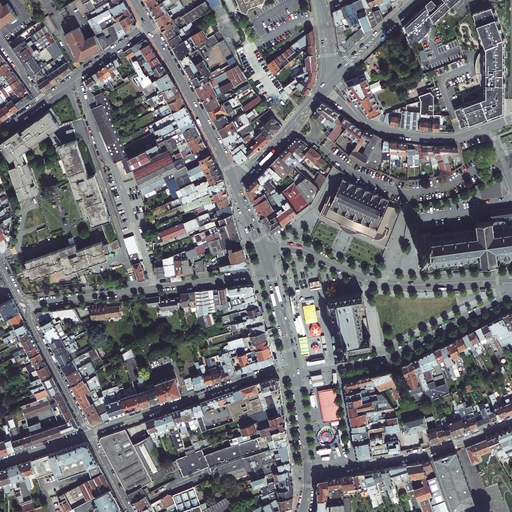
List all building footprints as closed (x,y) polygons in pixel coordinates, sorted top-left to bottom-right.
[(0,0),(0,25),(1,26),(10,20),(11,21),(17,16),(7,2),(3,6),(0,1),(0,0)] [(86,8),(84,3),(81,0),(74,0),(83,16),(86,14),(89,13),(86,8)] [(92,27),(99,23),(98,21),(111,13),(112,16),(128,7),(124,0),(98,14),(91,18),(89,20),(92,27)] [(123,0),(112,0),(109,2),(95,9),(98,14),(124,0),(123,0)] [(147,0),(146,1),(151,9),(164,0),(147,0)] [(169,1),(170,1),(170,0),(164,0),(151,9),(156,18),(170,10),(167,5),(169,4),(169,1)] [(184,7),(179,0),(177,0),(176,1),(178,5),(171,9),(170,10),(156,18),(161,27),(173,20),(171,16),(173,14),(173,13),(184,7)] [(239,0),(239,1),(237,6),(248,10),(250,5),(257,2),(263,4),(264,0),(239,0)] [(370,7),(366,0),(360,0),(364,8),(365,10),(366,14),(369,21),(376,18),(373,12),(371,6),(370,7)] [(384,2),(382,0),(375,0),(377,3),(379,8),(380,9),(380,11),(381,13),(384,12),(383,10),(386,9),(385,5),(384,2)] [(390,0),(389,0),(382,0),(384,2),(385,5),(386,9),(388,14),(393,9),(392,6),(392,5),(391,3),(390,0)] [(432,0),(430,0),(425,5),(434,25),(445,14),(444,13),(438,7),(432,0)] [(170,6),(171,9),(178,5),(176,1),(171,4),(170,6)] [(205,1),(181,17),(182,19),(183,18),(187,25),(194,20),(210,10),(205,1)] [(443,3),(438,7),(444,13),(451,7),(445,1),(443,3)] [(353,3),(341,8),(347,21),(349,25),(350,27),(360,22),(356,11),(353,3)] [(132,13),(128,7),(112,16),(108,18),(104,20),(108,26),(116,22),(114,20),(111,22),(110,21),(116,17),(117,20),(122,17),(123,19),(132,13)] [(454,110),(463,130),(505,114),(505,43),(491,7),(473,14),(486,49),(486,58),(489,58),(489,60),(479,60),(479,75),(485,94),(483,99),(454,110)] [(347,21),(341,8),(337,9),(342,21),(343,23),(347,21)] [(342,21),(337,9),(334,11),(333,12),(336,28),(340,26),(339,22),(342,21)] [(376,10),(373,12),(376,18),(378,23),(383,18),(381,14),(381,13),(380,11),(380,9),(378,9),(376,10)] [(132,13),(123,19),(116,22),(108,26),(104,20),(99,23),(92,27),(96,34),(100,41),(103,49),(119,38),(122,35),(136,25),(137,22),(132,13)] [(366,14),(359,17),(361,22),(363,26),(365,31),(372,28),(369,21),(366,14)] [(57,29),(48,15),(42,19),(46,25),(49,31),(51,33),(57,29)] [(161,27),(165,33),(174,27),(176,25),(176,23),(180,21),(184,27),(187,25),(183,18),(182,19),(181,17),(180,16),(173,20),(161,27)] [(376,18),(369,21),(372,28),(378,23),(376,18)] [(42,19),(9,43),(13,49),(46,25),(42,19)] [(169,40),(173,47),(189,38),(193,36),(198,33),(193,25),(192,24),(195,22),(194,20),(187,25),(184,27),(182,28),(180,29),(182,32),(169,40)] [(46,25),(13,49),(17,54),(49,31),(46,25)] [(174,29),(177,26),(176,25),(174,27),(165,33),(169,40),(182,32),(180,29),(179,28),(175,31),(174,29)] [(198,33),(193,36),(198,44),(215,34),(210,26),(209,26),(198,33)] [(363,26),(357,30),(363,36),(366,34),(365,31),(363,26)] [(100,41),(96,34),(85,40),(84,38),(85,37),(79,27),(65,34),(75,54),(77,54),(80,59),(81,60),(103,49),(100,41)] [(315,38),(313,28),(298,41),(303,48),(304,48),(308,45),(316,43),(315,38)] [(357,30),(355,33),(361,39),(363,36),(357,30)] [(49,31),(17,54),(23,63),(38,53),(46,47),(55,41),(51,33),(49,31)] [(212,73),(204,59),(206,58),(200,48),(209,43),(211,47),(218,43),(224,40),(220,31),(215,34),(198,44),(196,45),(198,49),(193,52),(189,54),(194,62),(185,68),(191,79),(198,75),(200,79),(212,73)] [(355,33),(352,35),(358,41),(361,39),(355,33)] [(352,35),(350,38),(355,44),(358,41),(352,35)] [(486,49),(481,35),(479,36),(485,50),(483,51),(480,53),(478,56),(476,60),(476,75),(482,95),(481,98),(453,108),(454,110),(483,99),(485,94),(479,75),(479,60),(489,60),(489,58),(486,58),(486,49)] [(192,43),(189,38),(173,47),(176,52),(192,43)] [(350,38),(347,40),(353,46),(355,44),(350,38)] [(131,47),(134,53),(150,44),(147,39),(143,39),(131,47)] [(227,60),(233,57),(224,40),(218,43),(227,60)] [(46,47),(55,59),(57,58),(63,54),(55,41),(46,47)] [(298,41),(273,60),(277,65),(294,52),(297,56),(299,54),(302,52),(301,50),(303,48),(298,41)] [(190,45),(192,44),(192,43),(176,52),(180,60),(187,56),(186,53),(191,50),(193,52),(190,45)] [(303,51),(308,57),(308,56),(308,54),(316,54),(316,43),(308,45),(308,50),(307,50),(306,51),(304,48),(303,48),(301,50),(302,52),(303,51)] [(141,53),(143,56),(154,50),(150,44),(134,53),(135,55),(137,59),(139,58),(138,54),(141,53)] [(342,45),(338,46),(339,51),(345,53),(348,51),(342,45)] [(127,57),(128,59),(135,55),(134,53),(131,47),(124,52),(127,57)] [(154,50),(143,56),(144,58),(138,61),(140,65),(143,64),(151,60),(151,58),(157,55),(154,50)] [(189,54),(193,52),(191,50),(186,53),(187,56),(180,60),(185,68),(194,62),(189,54)] [(23,63),(32,75),(43,68),(47,65),(45,63),(43,64),(42,62),(38,65),(35,61),(39,58),(38,56),(40,55),(38,53),(23,63)] [(57,58),(62,65),(63,66),(63,67),(63,68),(64,68),(68,74),(73,70),(66,58),(62,61),(60,58),(64,55),(63,54),(57,58)] [(151,60),(143,64),(145,68),(142,69),(145,74),(147,73),(145,69),(149,69),(150,70),(152,69),(153,69),(157,67),(156,66),(162,62),(157,55),(151,58),(151,60)] [(117,57),(107,65),(111,72),(111,73),(110,74),(113,79),(114,80),(116,79),(114,76),(116,75),(114,71),(115,70),(116,73),(119,71),(116,66),(120,64),(120,63),(117,57)] [(144,87),(153,81),(150,78),(147,73),(145,74),(142,69),(140,65),(138,61),(137,59),(133,61),(139,75),(138,76),(140,79),(140,80),(144,87)] [(63,66),(62,65),(59,67),(58,65),(56,64),(54,60),(52,61),(53,63),(55,66),(63,78),(68,74),(64,68),(63,68),(63,67),(63,66)] [(273,60),(267,64),(274,74),(280,70),(277,65),(273,60)] [(309,71),(317,71),(317,70),(317,60),(305,61),(306,66),(302,67),(305,73),(309,71)] [(0,75),(11,68),(7,61),(0,66),(0,75)] [(217,71),(217,70),(212,73),(200,79),(198,75),(191,79),(196,87),(221,74),(238,65),(236,61),(229,65),(221,69),(220,69),(217,71)] [(145,69),(147,73),(150,73),(151,72),(153,73),(153,74),(165,68),(162,62),(156,66),(157,67),(153,69),(152,69),(150,70),(149,69),(145,69)] [(48,66),(50,69),(58,81),(63,78),(55,66),(53,67),(50,63),(47,65),(48,66)] [(46,72),(46,73),(54,84),(58,81),(50,69),(48,66),(47,65),(43,68),(45,71),(46,72)] [(111,72),(107,65),(101,69),(114,89),(115,88),(111,80),(113,79),(110,74),(111,73),(111,72)] [(242,71),(238,65),(221,74),(196,87),(204,103),(223,93),(225,92),(247,79),(247,78),(243,71),(242,71)] [(122,77),(136,72),(135,67),(121,71),(122,77)] [(7,79),(15,73),(11,68),(0,75),(0,80),(1,83),(6,79),(7,79)] [(43,68),(32,75),(36,80),(38,79),(39,78),(46,73),(46,72),(43,73),(43,72),(45,71),(43,68)] [(150,73),(147,73),(150,78),(152,76),(154,76),(156,80),(168,72),(165,68),(153,74),(153,73),(151,72),(150,73)] [(100,79),(102,85),(108,82),(110,86),(109,86),(112,91),(114,89),(101,69),(97,72),(100,79)] [(309,71),(305,73),(295,77),(296,78),(297,77),(298,78),(303,76),(303,77),(306,76),(305,80),(307,80),(307,79),(315,82),(317,71),(309,71)] [(97,72),(92,75),(99,88),(103,86),(102,85),(100,79),(97,72)] [(176,85),(168,72),(156,80),(154,81),(160,91),(157,92),(158,94),(162,92),(162,91),(169,88),(169,89),(176,85)] [(10,84),(19,78),(15,73),(7,79),(6,79),(1,83),(3,85),(5,84),(6,85),(4,87),(5,88),(10,84)] [(42,82),(47,89),(54,84),(46,73),(39,78),(40,79),(45,76),(47,79),(42,82)] [(357,100),(372,94),(373,94),(382,90),(379,82),(372,85),(372,87),(370,88),(369,85),(365,74),(345,82),(357,100)] [(85,80),(89,87),(92,85),(94,89),(96,88),(97,90),(100,89),(99,88),(92,75),(85,80)] [(9,93),(14,89),(22,83),(19,78),(10,84),(5,88),(7,91),(9,93)] [(43,91),(47,89),(42,82),(41,83),(38,79),(36,80),(43,91)] [(284,89),(287,93),(290,90),(295,85),(298,82),(296,79),(294,80),(284,89)] [(307,80),(305,80),(302,79),(299,82),(311,89),(315,82),(307,79),(307,80)] [(311,89),(299,82),(298,82),(295,85),(300,89),(299,90),(301,91),(308,95),(311,89)] [(10,95),(12,98),(26,88),(22,83),(14,89),(15,92),(10,95)] [(179,91),(176,85),(169,89),(169,88),(162,91),(162,92),(158,94),(156,96),(155,95),(151,97),(155,105),(159,103),(179,91)] [(7,103),(14,113),(20,108),(16,103),(12,98),(10,95),(9,93),(7,91),(5,88),(4,87),(0,89),(0,95),(6,102),(7,103)] [(21,99),(29,93),(26,88),(12,98),(16,103),(17,102),(15,99),(19,96),(21,99)] [(179,91),(159,103),(159,104),(163,103),(164,106),(182,96),(179,91)] [(401,114),(401,116),(400,127),(420,129),(420,113),(424,113),(429,114),(433,114),(434,114),(434,96),(430,92),(419,95),(420,100),(420,111),(406,110),(401,110),(401,114)] [(29,93),(21,99),(17,102),(16,103),(20,108),(33,99),(29,93)] [(102,106),(99,107),(92,110),(115,164),(122,161),(124,166),(131,163),(129,158),(127,154),(124,147),(121,141),(117,131),(115,126),(110,114),(113,111),(106,96),(106,95),(102,95),(101,93),(94,96),(95,100),(97,100),(100,100),(102,106)] [(223,93),(204,103),(209,112),(235,97),(233,94),(231,95),(230,94),(226,94),(224,95),(223,93)] [(379,120),(381,113),(380,110),(372,94),(357,100),(369,117),(379,121),(379,120)] [(0,104),(8,116),(14,113),(7,103),(6,102),(0,95),(0,104)] [(166,116),(187,105),(182,96),(164,106),(153,111),(155,114),(156,113),(158,116),(164,112),(166,116)] [(242,105),(237,96),(235,97),(209,112),(213,120),(235,109),(237,108),(242,106),(242,105)] [(245,106),(247,110),(254,106),(262,99),(259,96),(245,106)] [(332,121),(334,123),(337,119),(336,118),(337,117),(338,118),(341,114),(323,102),(317,109),(332,121)] [(0,115),(3,120),(8,116),(0,104),(0,115)] [(151,133),(155,131),(167,125),(190,112),(187,105),(166,116),(157,121),(155,122),(157,125),(149,130),(151,133)] [(247,115),(249,120),(258,113),(255,108),(247,115)] [(24,132),(23,130),(49,111),(48,109),(22,128),(21,127),(17,129),(18,130),(19,130),(21,134),(24,132)] [(53,109),(49,111),(57,121),(60,119),(53,109)] [(237,113),(235,109),(213,120),(218,129),(233,120),(232,118),(231,118),(233,117),(232,115),(237,113)] [(325,122),(327,123),(328,122),(332,125),(331,126),(334,129),(337,125),(336,124),(334,123),(332,121),(317,109),(313,114),(319,119),(318,120),(323,124),(325,122)] [(27,162),(25,163),(22,153),(31,147),(29,145),(49,131),(51,129),(59,124),(57,121),(49,111),(23,130),(24,132),(21,134),(19,130),(18,130),(0,142),(0,145),(11,161),(15,158),(17,166),(10,168),(21,199),(35,195),(38,193),(35,184),(32,185),(31,182),(34,181),(27,162)] [(167,125),(155,131),(156,134),(160,132),(162,136),(194,119),(190,112),(167,125)] [(218,129),(222,138),(237,129),(242,125),(250,121),(249,120),(247,115),(246,113),(241,116),(233,120),(218,129)] [(341,123),(344,117),(341,114),(336,124),(337,125),(340,126),(342,124),(341,123)] [(434,114),(433,114),(433,131),(442,131),(442,122),(440,122),(440,115),(434,114)] [(272,116),(264,125),(274,134),(276,133),(281,128),(281,127),(282,126),(278,122),(272,116)] [(342,124),(347,127),(341,135),(346,138),(348,135),(355,125),(344,117),(341,123),(342,124)] [(162,136),(153,140),(156,145),(157,144),(159,143),(196,124),(194,119),(162,136)] [(51,129),(53,132),(56,131),(55,129),(60,126),(59,124),(51,129)] [(196,124),(159,143),(161,147),(166,144),(168,148),(169,150),(170,150),(177,146),(201,134),(196,124)] [(259,128),(260,129),(262,129),(264,133),(269,140),(274,134),(264,125),(263,124),(259,128)] [(341,135),(347,127),(342,124),(340,126),(337,125),(334,129),(331,133),(328,137),(327,138),(334,144),(340,137),(341,135)] [(222,138),(227,145),(242,136),(242,135),(243,136),(248,133),(248,131),(250,131),(253,130),(251,125),(242,130),(241,133),(240,134),(237,129),(222,138)] [(355,125),(348,135),(352,138),(359,128),(355,125)] [(356,146),(358,142),(360,139),(359,139),(364,132),(359,128),(352,138),(349,142),(356,146)] [(51,129),(49,131),(51,134),(59,146),(62,145),(53,132),(51,129)] [(262,129),(260,129),(262,132),(256,137),(255,135),(252,137),(253,139),(255,138),(262,146),(269,140),(264,133),(262,129)] [(230,151),(247,140),(252,137),(255,135),(253,130),(250,131),(248,131),(248,133),(250,133),(249,135),(248,135),(243,138),(242,136),(227,145),(230,151)] [(362,146),(366,148),(367,146),(368,143),(365,141),(367,138),(370,140),(373,134),(365,130),(364,132),(359,139),(360,139),(358,142),(356,146),(354,148),(358,151),(362,146)] [(31,147),(22,153),(25,163),(27,162),(34,181),(31,182),(32,185),(35,184),(38,193),(35,195),(35,196),(40,195),(25,153),(51,134),(49,131),(29,145),(31,147)] [(201,134),(177,146),(179,151),(204,138),(201,134)] [(363,154),(358,162),(360,164),(370,168),(379,172),(382,159),(385,139),(380,135),(373,134),(370,140),(368,143),(367,146),(366,148),(363,154)] [(296,137),(292,142),(306,153),(312,147),(304,140),(296,137)] [(176,158),(177,160),(185,156),(207,146),(207,144),(204,138),(179,151),(180,152),(174,155),(176,158)] [(255,138),(253,139),(254,141),(255,143),(253,144),(252,143),(251,144),(251,145),(255,152),(262,146),(255,138)] [(390,159),(391,141),(385,139),(382,159),(390,159)] [(110,216),(98,183),(92,185),(89,176),(77,144),(78,144),(77,140),(62,145),(59,146),(60,150),(61,150),(78,199),(85,197),(93,222),(94,226),(102,223),(107,237),(106,241),(79,250),(77,244),(27,261),(29,267),(25,268),(28,276),(32,275),(33,278),(65,267),(67,273),(109,258),(107,253),(120,248),(118,240),(112,242),(105,222),(112,220),(111,215),(110,216)] [(230,151),(233,155),(248,144),(250,143),(249,142),(248,142),(247,140),(230,151)] [(399,159),(399,142),(391,141),(390,159),(397,159),(397,167),(401,167),(401,163),(401,161),(401,159),(399,159)] [(306,153),(292,142),(290,144),(287,147),(293,152),(291,154),(294,157),(295,157),(299,161),(305,154),(306,153)] [(408,143),(399,142),(399,159),(401,159),(403,159),(403,156),(402,156),(402,154),(406,154),(406,156),(408,156),(408,143)] [(419,158),(418,144),(408,143),(408,156),(408,163),(408,166),(420,165),(420,163),(419,158)] [(159,149),(159,147),(157,144),(156,145),(131,157),(129,158),(131,163),(133,167),(151,159),(148,152),(152,150),(153,151),(159,149)] [(248,148),(250,147),(248,144),(233,155),(237,162),(242,163),(249,157),(246,152),(249,150),(248,148)] [(255,152),(251,145),(250,147),(248,148),(249,150),(246,152),(249,157),(255,152)] [(428,145),(423,145),(425,157),(419,158),(420,163),(431,160),(428,145)] [(437,160),(433,146),(428,145),(431,160),(431,162),(437,161),(437,160)] [(207,146),(185,156),(189,165),(211,154),(207,146)] [(440,146),(433,146),(437,160),(443,158),(440,146)] [(443,158),(444,161),(447,174),(451,172),(447,155),(452,154),(450,147),(440,146),(443,158)] [(291,163),(295,167),(300,162),(299,161),(295,157),(294,157),(291,154),(293,152),(287,147),(280,154),(290,164),(291,163)] [(316,162),(320,157),(322,156),(316,150),(312,147),(306,153),(305,154),(315,163),(316,162)] [(458,147),(450,147),(452,154),(453,157),(457,156),(456,157),(458,162),(461,161),(461,158),(459,149),(458,147)] [(358,162),(363,154),(358,151),(354,148),(349,156),(358,162)] [(155,181),(172,173),(189,165),(185,156),(177,160),(174,162),(173,160),(170,153),(168,150),(151,159),(133,167),(134,171),(141,188),(155,181)] [(189,165),(172,173),(177,182),(216,163),(211,154),(189,165)] [(295,167),(291,163),(290,164),(280,154),(270,165),(283,178),(288,174),(289,176),(290,176),(295,180),(298,177),(304,184),(312,189),(315,193),(317,194),(320,189),(313,182),(310,179),(306,178),(295,167)] [(316,162),(321,167),(325,160),(320,157),(316,162)] [(447,174),(444,161),(439,162),(438,162),(441,175),(447,174)] [(134,171),(133,167),(131,163),(124,166),(128,174),(134,171)] [(220,171),(216,163),(177,182),(180,189),(194,183),(204,178),(203,176),(203,175),(206,173),(208,176),(220,171)] [(280,181),(283,178),(270,165),(257,178),(264,186),(268,191),(275,187),(269,180),(273,176),(278,181),(279,180),(280,181)] [(180,189),(183,196),(224,179),(220,171),(208,176),(209,178),(208,180),(206,181),(204,180),(201,182),(201,183),(195,185),(194,183),(180,189)] [(166,182),(168,186),(177,182),(172,173),(155,181),(157,186),(166,182)] [(320,189),(327,177),(319,173),(313,182),(320,189)] [(95,174),(89,176),(92,185),(98,183),(95,174)] [(298,177),(295,180),(280,193),(278,191),(267,197),(274,209),(276,208),(279,206),(283,204),(293,217),(312,203),(317,194),(315,193),(312,189),(304,184),(298,177)] [(246,189),(252,199),(263,193),(260,190),(264,186),(257,178),(246,189)] [(343,178),(335,196),(330,208),(372,227),(373,223),(375,222),(378,224),(387,204),(390,199),(343,178)] [(185,205),(198,199),(212,194),(226,187),(224,179),(183,196),(182,197),(182,199),(182,200),(183,204),(184,204),(185,205)] [(183,196),(180,189),(177,182),(168,186),(174,200),(178,199),(182,197),(183,196)] [(134,197),(142,195),(140,187),(132,189),(134,197)] [(186,213),(189,212),(193,210),(197,209),(229,196),(226,187),(212,194),(198,199),(185,205),(183,206),(186,213)] [(265,193),(267,197),(278,191),(275,187),(268,191),(269,191),(267,192),(265,193)] [(265,193),(263,193),(252,199),(261,217),(267,214),(273,210),(274,209),(267,197),(265,193)] [(330,208),(335,196),(331,194),(330,196),(328,196),(320,214),(321,215),(341,224),(344,227),(348,230),(354,231),(357,231),(373,239),(372,240),(374,241),(378,241),(381,240),(383,239),(386,237),(389,230),(387,229),(387,228),(388,220),(394,207),(387,204),(378,224),(376,228),(372,227),(330,208)] [(231,203),(229,196),(197,209),(198,211),(198,213),(208,209),(209,213),(231,203)] [(209,213),(207,214),(156,234),(155,234),(156,241),(157,241),(157,243),(160,243),(181,234),(189,231),(194,229),(233,213),(231,203),(209,213)] [(283,204),(279,206),(281,208),(277,211),(276,208),(274,209),(273,210),(275,213),(282,225),(293,217),(283,204)] [(0,215),(5,213),(5,212),(5,211),(11,208),(10,206),(0,210),(0,215)] [(464,262),(469,261),(469,262),(470,262),(470,261),(475,261),(477,261),(476,260),(481,260),(482,260),(483,264),(481,265),(481,266),(483,266),(483,267),(485,267),(484,266),(497,264),(497,265),(499,265),(499,264),(500,263),(500,262),(499,262),(498,260),(504,259),(504,260),(505,260),(506,261),(506,262),(507,262),(507,261),(509,261),(510,261),(510,260),(511,258),(511,259),(511,258),(511,257),(511,255),(511,207),(490,211),(491,211),(492,218),(491,218),(491,219),(492,219),(492,220),(478,222),(478,220),(477,221),(477,222),(475,223),(475,224),(477,224),(478,228),(477,228),(477,229),(473,229),(472,228),(471,228),(471,230),(466,230),(466,229),(465,229),(465,230),(460,231),(460,230),(459,230),(459,231),(453,232),(453,231),(452,231),(452,232),(447,233),(447,232),(446,232),(446,233),(441,234),(440,233),(439,233),(439,234),(434,235),(434,233),(433,234),(433,235),(432,235),(431,233),(429,233),(430,233),(421,234),(420,234),(419,234),(419,235),(418,235),(418,236),(418,237),(418,238),(418,239),(418,240),(419,245),(419,249),(420,257),(421,261),(422,266),(422,268),(422,269),(422,270),(424,269),(424,270),(425,269),(425,270),(426,270),(426,269),(434,268),(434,269),(435,269),(436,268),(435,266),(437,266),(437,267),(438,266),(438,265),(443,265),(443,266),(445,266),(444,265),(450,264),(450,265),(451,265),(451,264),(456,263),(456,264),(457,264),(457,263),(462,262),(462,263),(463,263),(464,263),(464,262)] [(282,225),(275,213),(273,210),(267,214),(261,217),(268,232),(272,233),(282,225)] [(0,226),(11,220),(12,213),(9,214),(10,217),(3,220),(2,218),(0,218),(0,226)] [(233,213),(194,229),(195,233),(201,231),(216,225),(217,227),(235,219),(233,213)] [(211,235),(216,233),(237,224),(235,219),(217,227),(210,230),(211,235)] [(0,226),(0,233),(3,232),(4,231),(2,228),(4,228),(10,224),(11,220),(0,226)] [(208,243),(213,255),(217,254),(223,252),(223,250),(233,246),(237,245),(236,241),(241,239),(238,229),(237,224),(216,233),(218,238),(219,236),(220,237),(220,238),(220,239),(218,239),(219,240),(213,243),(213,241),(208,243)] [(0,233),(0,240),(8,236),(9,228),(8,229),(5,231),(6,232),(6,234),(5,235),(3,232),(0,233)] [(203,245),(208,243),(213,241),(213,243),(219,240),(218,239),(220,239),(220,238),(220,237),(219,236),(218,238),(216,233),(211,235),(208,236),(206,237),(205,233),(203,234),(203,233),(195,236),(199,247),(186,251),(188,259),(206,252),(203,245)] [(8,242),(8,236),(0,240),(0,247),(2,252),(6,250),(6,249),(7,243),(7,242),(8,242)] [(237,245),(233,246),(233,250),(243,247),(241,239),(236,241),(237,245)] [(233,250),(233,246),(223,250),(223,252),(217,254),(220,266),(246,258),(243,247),(233,250)] [(186,251),(181,253),(184,274),(194,273),(192,264),(190,265),(188,259),(186,251)] [(173,255),(176,275),(184,274),(181,253),(173,255)] [(139,260),(138,260),(136,261),(134,254),(130,255),(135,270),(138,280),(146,279),(139,260)] [(173,255),(163,258),(165,276),(176,275),(173,255)] [(155,269),(158,277),(165,276),(163,258),(155,261),(155,269)] [(246,258),(220,266),(215,267),(216,270),(245,266),(247,263),(246,258)] [(197,272),(204,271),(203,264),(196,265),(197,272)] [(112,279),(126,276),(124,267),(110,270),(112,279)] [(230,299),(230,300),(256,293),(254,286),(253,284),(251,284),(226,287),(227,296),(231,295),(231,299),(230,299)] [(221,303),(228,301),(227,296),(226,287),(219,288),(221,303)] [(213,289),(215,299),(220,298),(220,303),(222,307),(225,306),(225,307),(229,306),(228,301),(221,303),(219,288),(213,289)] [(211,312),(216,311),(216,305),(215,299),(213,289),(195,291),(197,310),(198,312),(199,316),(211,312)] [(197,310),(195,291),(189,292),(190,302),(192,308),(192,310),(192,311),(197,310)] [(183,308),(184,309),(192,308),(190,302),(189,292),(181,293),(182,297),(183,305),(183,308)] [(228,301),(229,306),(243,301),(243,303),(257,299),(256,293),(230,300),(228,301)] [(297,293),(287,297),(290,310),(301,306),(297,293)] [(329,299),(339,354),(372,348),(370,337),(364,338),(358,305),(364,304),(363,293),(329,299)] [(183,305),(182,297),(160,300),(160,296),(150,297),(152,306),(160,305),(161,310),(171,309),(171,311),(183,310),(183,308),(183,305)] [(9,317),(20,312),(12,298),(5,302),(0,304),(0,321),(6,319),(9,317)] [(241,308),(241,311),(259,305),(257,299),(243,303),(230,307),(231,311),(241,308)] [(109,316),(121,315),(120,306),(108,307),(107,306),(98,307),(98,304),(89,305),(91,321),(97,320),(97,319),(109,318),(109,316)] [(259,305),(241,311),(228,315),(231,324),(248,319),(248,318),(250,317),(250,316),(261,313),(259,305)] [(75,307),(55,310),(59,316),(60,315),(63,320),(67,317),(68,317),(70,317),(71,318),(72,318),(73,319),(73,320),(81,319),(75,307)] [(46,311),(51,320),(55,318),(51,310),(46,311)] [(44,316),(45,319),(47,322),(51,320),(46,311),(42,312),(44,316)] [(11,321),(15,328),(25,322),(20,312),(9,317),(9,318),(9,319),(10,321),(11,321)] [(211,312),(199,316),(202,327),(215,323),(214,319),(211,312)] [(416,316),(419,325),(431,321),(428,312),(416,316)] [(502,316),(511,334),(511,335),(511,317),(509,312),(502,316)] [(248,319),(231,324),(232,327),(234,327),(235,331),(248,327),(264,322),(261,313),(250,316),(250,317),(248,318),(248,319)] [(44,331),(55,325),(60,323),(63,321),(62,320),(63,320),(60,315),(59,316),(60,319),(56,321),(55,318),(51,320),(47,322),(41,325),(44,331)] [(490,322),(488,323),(501,348),(509,343),(511,348),(511,347),(511,335),(511,334),(502,316),(490,322)] [(9,318),(9,317),(6,319),(12,329),(15,328),(11,321),(10,321),(9,319),(9,318)] [(84,324),(84,326),(93,323),(91,321),(90,317),(81,320),(84,324)] [(404,333),(412,329),(409,323),(406,325),(404,320),(398,323),(400,329),(402,329),(404,333)] [(14,338),(19,335),(29,329),(25,322),(15,328),(12,329),(10,331),(11,334),(3,338),(5,342),(9,340),(14,338)] [(250,335),(266,330),(264,322),(248,327),(250,335)] [(488,323),(481,326),(489,341),(491,345),(492,346),(495,352),(501,349),(501,348),(488,323)] [(44,331),(50,343),(67,333),(68,333),(66,331),(64,332),(61,326),(57,329),(55,325),(44,331)] [(475,330),(480,340),(485,338),(486,339),(485,341),(486,344),(488,343),(489,345),(491,345),(489,341),(481,326),(475,330)] [(18,343),(32,336),(29,329),(19,335),(14,338),(15,340),(10,343),(9,344),(10,347),(18,343)] [(268,338),(266,330),(250,335),(226,343),(227,347),(223,348),(222,350),(223,353),(229,351),(244,346),(268,338)] [(468,333),(479,355),(480,357),(484,355),(481,349),(479,345),(482,344),(480,340),(475,330),(468,333)] [(53,349),(70,340),(72,338),(79,335),(78,333),(76,333),(73,335),(72,335),(68,337),(67,333),(50,343),(53,349)] [(461,336),(467,346),(469,345),(475,356),(479,355),(468,333),(461,336)] [(298,337),(302,354),(310,352),(306,335),(298,337)] [(6,357),(8,360),(12,358),(15,356),(19,354),(26,350),(37,345),(32,336),(18,343),(22,349),(6,357)] [(455,340),(459,352),(464,350),(466,355),(470,353),(467,346),(461,336),(455,340)] [(257,349),(270,344),(268,338),(244,346),(246,350),(251,348),(253,348),(256,347),(257,349)] [(319,351),(323,351),(321,339),(309,341),(311,353),(314,353),(315,355),(320,354),(319,351)] [(72,343),(70,340),(53,349),(56,355),(71,347),(70,345),(70,344),(72,343)] [(455,340),(447,343),(451,352),(457,368),(461,366),(464,373),(467,372),(459,352),(455,340)] [(62,365),(73,359),(70,353),(74,351),(77,349),(74,345),(75,344),(75,343),(74,342),(72,343),(70,344),(70,345),(71,347),(56,355),(62,365)] [(447,343),(441,347),(452,375),(453,378),(456,377),(456,376),(453,369),(457,368),(451,352),(447,343)] [(238,356),(241,366),(273,354),(270,344),(257,349),(247,353),(238,356)] [(19,362),(22,361),(40,351),(37,345),(26,350),(28,354),(21,358),(19,354),(15,356),(12,358),(14,362),(16,360),(18,363),(19,362)] [(66,374),(78,368),(76,364),(80,362),(80,361),(80,360),(90,354),(93,360),(100,356),(95,347),(91,349),(77,357),(73,359),(62,365),(66,374)] [(434,350),(439,363),(441,367),(445,365),(445,367),(448,376),(452,375),(441,347),(434,350)] [(123,354),(125,359),(135,356),(132,348),(123,354)] [(418,358),(429,389),(431,397),(432,400),(436,399),(436,398),(450,392),(446,382),(438,385),(436,378),(433,379),(432,378),(435,376),(432,368),(434,367),(434,365),(435,365),(438,364),(439,363),(434,350),(418,358)] [(30,364),(43,357),(40,351),(22,361),(24,364),(28,362),(30,364)] [(223,353),(222,353),(230,377),(237,374),(235,371),(229,351),(223,353)] [(230,377),(222,353),(218,355),(222,364),(219,365),(223,379),(230,377)] [(274,359),(273,354),(241,366),(242,368),(235,371),(237,374),(273,362),(274,359)] [(211,357),(218,381),(223,379),(219,365),(217,366),(213,356),(211,357)] [(37,369),(47,364),(43,357),(30,364),(22,368),(21,369),(23,372),(28,370),(35,366),(36,368),(37,369)] [(214,382),(218,381),(211,357),(206,359),(209,368),(214,382)] [(413,361),(417,372),(421,371),(421,372),(420,373),(419,374),(423,387),(423,388),(424,388),(425,390),(429,389),(418,358),(413,361)] [(78,368),(66,374),(72,386),(89,375),(94,372),(96,371),(92,360),(78,368)] [(214,382),(209,368),(205,369),(202,360),(199,361),(207,385),(214,382)] [(207,385),(199,361),(196,362),(195,363),(199,374),(184,379),(186,387),(188,391),(207,385)] [(426,400),(425,398),(417,372),(413,361),(403,366),(415,403),(426,400)] [(32,385),(33,384),(53,375),(47,364),(37,369),(32,371),(35,379),(30,382),(32,385)] [(499,376),(505,373),(503,366),(502,366),(496,370),(496,371),(499,376)] [(160,371),(153,373),(157,386),(162,400),(182,393),(180,389),(174,369),(161,373),(160,371)] [(382,392),(383,391),(382,388),(387,386),(393,400),(397,398),(400,407),(398,407),(398,406),(394,407),(396,410),(406,407),(399,391),(399,390),(391,370),(371,375),(377,384),(380,388),(381,390),(382,392)] [(151,403),(147,390),(140,373),(137,374),(138,376),(138,377),(141,386),(138,386),(140,392),(136,393),(141,407),(145,406),(151,403)] [(313,384),(323,384),(323,374),(311,374),(311,381),(313,381),(313,384)] [(30,390),(32,394),(47,387),(57,383),(53,375),(33,384),(35,388),(30,390)] [(91,379),(89,375),(72,386),(74,389),(91,379)] [(78,397),(94,388),(100,384),(97,375),(91,379),(74,389),(78,397)] [(371,375),(356,379),(358,389),(377,384),(371,375)] [(236,400),(280,385),(279,378),(276,376),(233,391),(236,400)] [(141,407),(136,393),(134,385),(128,387),(128,388),(124,390),(121,379),(116,380),(127,412),(141,407)] [(367,391),(371,390),(380,388),(377,384),(358,389),(356,379),(347,382),(345,385),(346,394),(366,390),(367,391)] [(127,412),(116,380),(112,382),(113,387),(102,390),(104,395),(111,417),(127,412)] [(47,396),(52,394),(61,391),(57,383),(47,387),(32,394),(33,397),(42,394),(43,397),(47,396)] [(238,420),(284,404),(281,390),(280,385),(236,400),(228,403),(234,421),(238,420)] [(162,400),(157,386),(147,390),(151,403),(162,400)] [(96,392),(94,388),(78,397),(91,422),(94,423),(111,417),(104,395),(99,398),(96,392)] [(346,394),(347,399),(372,394),(371,390),(367,391),(366,390),(346,394)] [(52,406),(53,408),(67,401),(61,391),(52,394),(56,402),(51,404),(52,406)] [(236,400),(233,391),(225,394),(227,400),(228,403),(236,400)] [(347,399),(348,405),(387,397),(386,396),(382,392),(376,393),(372,394),(347,399)] [(499,405),(494,392),(489,395),(490,398),(492,402),(493,406),(498,418),(508,414),(503,404),(499,405)] [(503,402),(503,404),(508,414),(511,411),(511,404),(509,397),(507,393),(503,395),(506,401),(503,402)] [(226,400),(227,400),(225,394),(217,396),(220,406),(225,404),(224,402),(225,401),(226,400)] [(25,416),(52,406),(51,404),(47,396),(43,397),(22,405),(25,416)] [(220,406),(217,396),(200,402),(203,412),(205,411),(203,404),(207,402),(208,405),(210,404),(211,409),(220,406)] [(350,415),(358,413),(358,411),(364,410),(364,408),(374,406),(375,410),(381,409),(393,406),(387,397),(348,405),(350,415)] [(498,418),(493,406),(489,407),(488,404),(492,402),(490,398),(484,400),(484,402),(491,421),(498,418)] [(475,414),(474,413),(470,402),(466,403),(465,400),(465,401),(464,399),(462,400),(463,403),(472,428),(479,426),(474,414),(475,414)] [(54,412),(56,415),(70,408),(67,401),(53,408),(54,410),(57,409),(58,411),(54,412)] [(491,421),(484,402),(480,404),(482,410),(474,413),(475,414),(474,414),(479,426),(491,421)] [(197,419),(202,418),(201,415),(197,403),(192,405),(196,417),(197,419)] [(472,428),(463,403),(461,403),(462,406),(462,410),(464,415),(461,416),(466,431),(472,428)] [(284,404),(238,420),(240,427),(285,411),(284,404)] [(199,425),(197,419),(196,417),(192,405),(180,409),(184,420),(188,419),(188,420),(190,425),(195,423),(196,426),(199,425)] [(449,422),(448,422),(453,436),(466,431),(461,416),(457,405),(454,406),(454,408),(455,411),(454,411),(457,416),(453,417),(454,420),(449,422)] [(61,416),(63,420),(74,415),(70,408),(56,415),(59,421),(60,421),(58,417),(61,416)] [(4,412),(7,420),(17,449),(25,446),(22,437),(21,433),(13,409),(12,409),(4,412)] [(195,451),(193,444),(191,439),(189,440),(187,436),(186,432),(188,431),(184,420),(180,409),(172,412),(177,427),(180,426),(183,433),(186,441),(183,442),(187,454),(195,451)] [(350,415),(351,420),(371,416),(371,418),(374,417),(374,418),(375,418),(376,420),(378,420),(382,419),(381,409),(375,410),(358,413),(350,415)] [(240,427),(242,434),(286,420),(285,411),(240,427)] [(170,430),(175,442),(182,439),(180,434),(177,427),(172,412),(165,415),(170,430)] [(60,424),(64,433),(79,428),(79,426),(74,415),(63,420),(60,421),(59,421),(60,424)] [(170,430),(165,415),(155,418),(160,433),(163,442),(166,440),(164,432),(162,428),(164,427),(166,432),(170,430)] [(352,425),(376,420),(375,418),(374,418),(374,417),(371,418),(371,416),(351,420),(352,425)] [(386,425),(398,422),(397,416),(385,418),(386,425)] [(426,422),(435,419),(434,416),(431,416),(427,417),(427,418),(425,419),(425,417),(425,416),(417,418),(417,417),(408,419),(408,420),(403,421),(405,428),(404,428),(404,430),(405,430),(406,433),(416,430),(416,433),(420,432),(422,442),(419,443),(420,446),(431,443),(428,430),(426,422)] [(160,433),(155,418),(146,421),(150,432),(151,434),(156,449),(158,448),(157,447),(160,446),(156,435),(160,433)] [(202,418),(197,419),(199,425),(200,427),(202,432),(206,430),(205,426),(202,418)] [(22,437),(25,446),(35,443),(31,434),(29,425),(26,419),(24,420),(25,423),(22,424),(25,431),(24,432),(25,436),(22,437)] [(5,436),(10,451),(17,449),(7,420),(4,421),(5,424),(5,426),(2,428),(5,436)] [(236,444),(287,427),(286,420),(242,434),(233,437),(236,444)] [(379,421),(378,420),(376,420),(352,425),(353,432),(371,428),(370,427),(378,425),(377,422),(379,421)] [(29,425),(31,434),(35,443),(64,433),(60,424),(43,430),(40,421),(29,425)] [(398,422),(386,425),(387,431),(390,430),(390,432),(400,430),(398,422)] [(447,438),(443,424),(442,422),(437,424),(438,427),(442,440),(447,438)] [(448,422),(443,424),(447,438),(453,436),(448,422)] [(353,432),(354,437),(370,434),(369,430),(374,430),(382,429),(382,428),(384,428),(385,431),(387,431),(386,425),(371,428),(353,432)] [(243,457),(289,442),(287,427),(236,444),(216,450),(206,453),(204,455),(209,465),(212,471),(216,466),(243,457)] [(431,443),(442,440),(438,427),(428,430),(431,443)] [(511,427),(497,434),(505,450),(506,449),(507,451),(508,452),(511,450),(511,449),(511,447),(511,446),(511,427)] [(126,428),(102,436),(100,440),(128,493),(142,486),(153,480),(134,443),(126,428)] [(355,443),(383,437),(383,434),(382,432),(376,433),(370,434),(354,437),(355,443)] [(134,443),(153,480),(166,473),(179,467),(180,467),(176,459),(162,465),(156,449),(151,434),(147,436),(146,433),(135,438),(136,442),(134,443)] [(507,460),(510,459),(505,450),(497,434),(487,438),(492,449),(495,448),(497,452),(500,450),(504,458),(505,458),(507,460)] [(0,448),(2,454),(10,451),(5,436),(0,437),(0,448)] [(378,441),(381,443),(382,443),(384,443),(383,437),(355,443),(357,455),(360,458),(384,454),(383,448),(374,449),(374,446),(375,446),(374,443),(376,443),(378,441)] [(487,452),(492,449),(487,438),(466,447),(473,464),(480,461),(478,455),(487,452)] [(398,440),(396,441),(397,445),(394,445),(393,441),(388,442),(390,453),(401,451),(398,440)] [(89,470),(92,478),(104,472),(89,443),(85,442),(31,460),(35,472),(37,477),(56,470),(59,480),(89,470)] [(198,442),(193,444),(195,451),(201,449),(198,442)] [(259,470),(291,460),(289,442),(243,457),(216,466),(222,482),(259,470)] [(179,467),(183,476),(209,465),(204,455),(201,449),(195,451),(187,454),(180,457),(176,459),(180,467),(179,467)] [(441,477),(443,481),(442,481),(443,482),(445,486),(444,486),(445,488),(445,487),(446,488),(444,489),(445,492),(447,491),(447,492),(446,492),(446,493),(447,493),(449,497),(448,497),(449,499),(449,498),(450,502),(450,503),(451,503),(452,507),(452,508),(452,509),(453,509),(454,510),(455,509),(455,508),(459,507),(459,508),(460,507),(460,506),(467,504),(467,505),(468,505),(469,510),(474,508),(472,503),(473,503),(473,502),(474,501),(474,500),(473,500),(472,496),(473,495),(472,494),(471,495),(470,490),(471,490),(470,489),(468,485),(469,485),(468,484),(466,480),(467,480),(466,479),(464,475),(465,474),(464,473),(462,470),(463,469),(462,468),(460,464),(461,464),(461,463),(460,463),(458,459),(459,459),(459,457),(458,457),(457,454),(457,452),(456,453),(456,452),(450,454),(450,453),(448,453),(449,454),(443,456),(442,455),(441,456),(441,457),(435,459),(435,460),(435,461),(436,461),(437,465),(437,466),(438,466),(439,470),(438,471),(439,472),(440,471),(441,476),(440,476),(441,477)] [(25,478),(29,491),(31,490),(30,489),(32,488),(30,483),(30,482),(28,474),(35,472),(31,460),(20,464),(25,478)] [(273,472),(292,466),(291,460),(259,470),(261,476),(273,472)] [(422,462),(425,471),(433,468),(430,460),(422,462)] [(429,496),(432,495),(427,480),(426,478),(426,475),(427,475),(425,471),(422,462),(389,468),(392,475),(394,482),(406,478),(408,483),(405,484),(407,491),(414,488),(411,478),(421,476),(424,484),(414,488),(418,498),(423,511),(421,511),(434,511),(431,502),(431,501),(429,496)] [(15,481),(25,478),(20,464),(8,468),(12,481),(14,487),(15,488),(17,487),(15,481)] [(254,487),(260,484),(276,480),(276,479),(293,474),(292,466),(273,472),(261,476),(252,479),(254,487)] [(0,476),(4,486),(5,490),(6,492),(7,493),(10,492),(11,491),(10,488),(14,487),(12,481),(8,468),(0,470),(0,476)] [(392,488),(395,487),(394,482),(392,475),(389,468),(381,469),(385,480),(387,485),(388,489),(393,503),(393,504),(397,503),(392,488)] [(385,480),(381,469),(373,470),(378,485),(380,491),(381,495),(384,495),(382,490),(383,490),(382,486),(387,485),(385,480)] [(373,470),(364,472),(369,487),(370,489),(374,503),(378,502),(375,492),(380,491),(378,485),(373,470)] [(60,502),(63,511),(65,511),(73,508),(95,497),(98,495),(105,491),(112,488),(104,472),(92,478),(58,496),(59,498),(64,495),(66,498),(60,502)] [(369,487),(364,472),(352,474),(357,492),(359,493),(362,492),(363,491),(370,489),(369,487)] [(276,486),(276,488),(279,486),(294,481),(293,474),(276,479),(276,480),(260,484),(263,494),(265,493),(265,495),(268,494),(268,491),(269,491),(269,489),(276,486)] [(352,474),(341,476),(344,498),(350,497),(350,494),(357,492),(352,474)] [(330,496),(330,497),(331,501),(331,511),(352,511),(351,500),(350,497),(344,498),(341,476),(328,478),(330,493),(330,496)] [(427,480),(432,495),(433,496),(431,501),(431,502),(434,511),(449,511),(445,501),(440,486),(437,479),(436,476),(427,480)] [(330,493),(328,478),(320,479),(318,482),(318,494),(328,494),(328,493),(330,493)] [(276,491),(294,486),(294,481),(279,486),(276,488),(275,489),(276,491)] [(128,493),(132,501),(146,494),(142,486),(128,493)] [(176,505),(178,511),(199,511),(202,510),(200,503),(199,500),(195,488),(194,486),(173,494),(169,494),(160,498),(167,510),(176,505)] [(271,493),(268,494),(265,495),(265,493),(263,494),(260,494),(265,504),(274,500),(294,495),(294,486),(276,491),(271,493)] [(17,487),(15,488),(17,495),(20,503),(21,506),(23,511),(35,508),(33,502),(30,494),(22,497),(19,488),(17,487)] [(123,511),(122,509),(120,506),(121,506),(118,499),(112,488),(105,491),(98,495),(95,497),(98,502),(100,505),(97,506),(95,507),(96,509),(97,511),(123,511)] [(497,511),(506,511),(500,490),(492,493),(497,511)] [(233,501),(234,503),(243,500),(238,492),(229,495),(233,501)] [(137,511),(150,504),(151,503),(148,498),(146,494),(132,501),(137,511)] [(294,495),(274,500),(265,504),(252,511),(249,511),(269,511),(294,505),(294,495)] [(330,497),(318,499),(318,506),(315,511),(331,511),(331,501),(330,497)]
